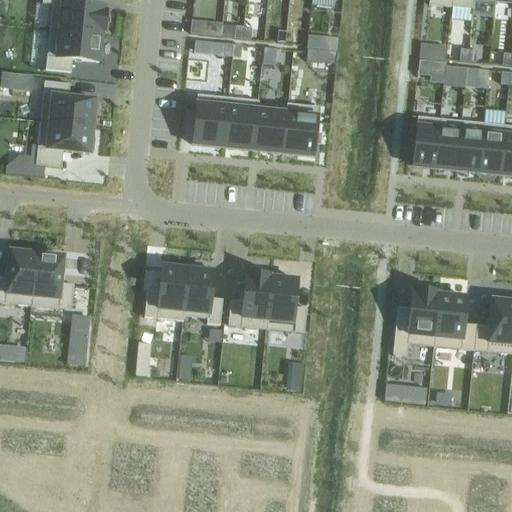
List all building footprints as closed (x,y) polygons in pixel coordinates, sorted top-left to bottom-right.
[(43,0),(42,8),(51,8),(48,33),(101,39),(104,11),(77,9),(78,0),(43,0)] [(428,0),(427,8),(451,10),(451,0),(428,0)] [(451,0),(451,10),(473,12),(473,5),(473,0),(451,0)] [(511,0),(495,0),(495,7),(511,8),(511,0)] [(190,24),(189,37),(197,37),(198,25),(190,24)] [(234,29),(233,41),(242,42),(243,30),(234,29)] [(243,30),(242,42),(249,43),(251,31),(243,30)] [(48,33),(45,73),(70,76),(72,63),(99,66),(101,39),(48,33)] [(277,33),(276,45),(284,46),(286,34),(277,33)] [(224,47),(223,59),(232,60),(233,48),(224,47)] [(233,48),(232,60),(240,61),(240,60),(241,49),(233,48)] [(290,51),(289,63),(296,64),(298,51),(290,51)] [(298,51),(296,64),(305,64),(306,52),(298,51)] [(460,51),(459,64),(467,65),(469,52),(460,51)] [(469,52),(467,65),(475,65),(476,53),(469,52)] [(503,56),(501,68),(509,69),(510,57),(503,56)] [(437,65),(436,78),(444,78),(445,66),(437,65)] [(458,71),(456,87),(464,87),(466,72),(458,71)] [(476,73),(474,88),(486,90),(487,74),(476,73)] [(501,75),(500,87),(508,88),(509,76),(501,75)] [(40,124),(40,125),(91,130),(94,101),(81,99),(67,98),(68,87),(44,85),(40,124)] [(192,147),(222,150),(226,110),(227,101),(196,98),(192,147)] [(226,110),(222,150),(252,153),(253,153),(256,114),(257,111),(257,104),(227,101),(226,110)] [(286,114),(282,156),(312,159),(313,159),(317,110),(287,107),(286,114)] [(256,114),(253,153),(281,156),(282,156),(286,114),(285,114),(257,111),(256,114)] [(417,120),(412,170),(434,172),(438,132),(439,122),(417,120)] [(438,132),(434,172),(456,174),(460,134),(461,124),(439,122),(438,132)] [(36,160),(35,168),(44,169),(60,170),(62,156),(88,158),(91,130),(40,125),(40,124),(36,160)] [(460,134),(456,174),(478,177),(482,136),(483,127),(461,124),(460,134)] [(482,136),(478,177),(500,179),(504,138),(505,129),(483,127),(482,136)] [(504,138),(500,179),(511,180),(511,129),(505,129),(504,138)] [(19,158),(17,178),(43,180),(44,169),(35,168),(36,160),(19,158)] [(0,280),(0,306),(31,310),(36,257),(9,254),(6,281),(0,280)] [(36,257),(31,310),(71,314),(74,288),(61,287),(63,260),(36,257)] [(144,295),(142,321),(181,325),(181,320),(182,315),(186,272),(160,270),(157,296),(144,295)] [(182,315),(181,320),(206,322),(206,327),(220,328),(222,303),(209,301),(212,275),(186,272),(182,315)] [(230,303),(227,330),(265,333),(266,323),(270,281),(243,278),(241,304),(230,303)] [(266,323),(265,333),(303,337),(305,311),(295,310),(297,283),(270,281),(266,323)] [(395,320),(392,357),(406,359),(407,348),(432,351),(438,298),(408,295),(406,321),(395,320)] [(438,298),(432,351),(472,355),(475,329),(475,328),(458,326),(460,300),(438,298)] [(475,329),(472,355),(511,358),(511,305),(490,304),(488,329),(475,328),(475,329)] [(79,332),(75,366),(85,367),(89,333),(79,332)] [(14,349),(12,364),(23,365),(24,350),(14,349)]
